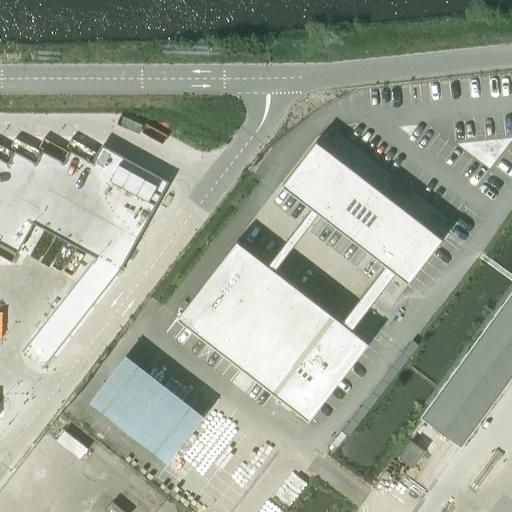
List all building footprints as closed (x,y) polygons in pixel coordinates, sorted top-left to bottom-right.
[(317,139),(283,183),(312,206),(268,262),(238,239),(178,316),(307,416),(367,338),(353,327),(397,271),(409,280),(443,236),(397,200),(396,200),(386,192),(383,196),(372,187),(316,144),(319,140),(317,139)] [(0,240),(17,250),(33,221),(119,269),(168,181),(103,145),(94,163),(72,151),(66,163),(44,151),(37,163),(16,151),(9,163),(0,157),(0,240)] [(511,289),(423,414),(463,443),(511,374),(511,289)] [(425,449),(412,440),(400,457),(412,467),(425,449)] [(101,511),(124,511),(111,500),(101,511)]
